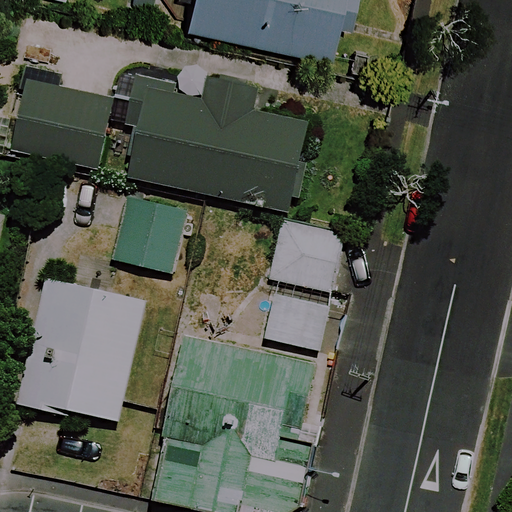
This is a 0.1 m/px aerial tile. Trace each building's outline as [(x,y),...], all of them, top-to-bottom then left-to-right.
[(344,0),(189,0),(183,29),(332,61),(344,0)] [(268,90),(210,78),(205,100),(140,87),(135,107),(18,82),(2,153),(313,219),(332,128),(263,114),(268,90)] [(199,212),(135,198),(120,262),(184,277),(199,212)] [(348,235),(285,223),(274,282),(337,293),(348,235)] [(150,303),(46,282),(21,406),(125,427),(150,303)] [(333,307),(279,296),(270,341),(324,352),(333,307)] [(293,511),(323,365),(184,338),(151,506),(180,511),(293,511)]
